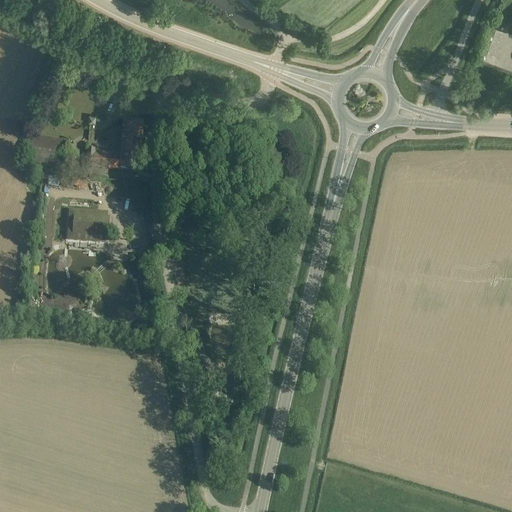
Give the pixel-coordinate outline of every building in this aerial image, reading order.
[(96,118),(88,123),(94,132),(102,127),(96,118)] [(142,126),(125,125),(125,132),(123,131),(122,155),(96,152),(97,150),(87,149),(85,167),(122,171),(141,172),(142,126)] [(70,142),(29,136),(25,164),(66,170),(70,142)] [(86,181),(72,179),(71,190),(78,191),(79,190),(85,191),(86,181)] [(106,214),(70,212),(69,240),(70,240),(85,241),(105,242),(105,237),(107,238),(108,219),(106,219),(106,214)] [(68,216),(53,215),(51,240),(67,241),(68,216)]
